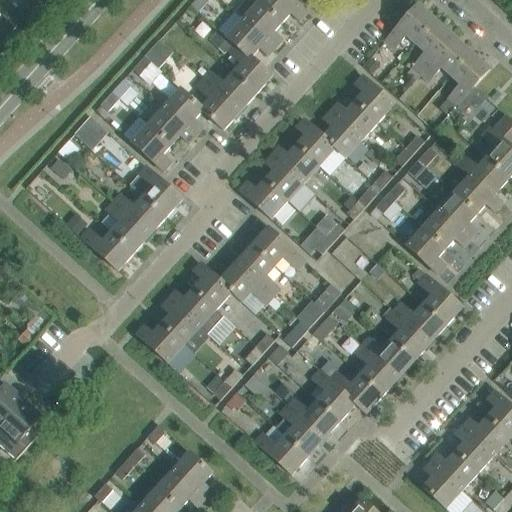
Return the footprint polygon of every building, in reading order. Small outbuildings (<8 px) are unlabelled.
[(34,17),(43,7),(35,0),(26,10),(34,17)] [(198,14),(209,1),(207,0),(197,0),(191,7),(198,14)] [(307,14),(291,0),(262,0),(259,4),(282,25),(291,15),(300,23),(307,14)] [(274,34),(282,25),(259,4),(243,22),(275,50),(282,42),(274,34)] [(415,47),(437,23),(418,7),(385,44),(394,51),(406,38),(415,47)] [(0,32),(7,38),(16,28),(8,21),(0,30),(0,32)] [(275,50),(243,22),(226,41),(233,47),(234,47),(251,60),(251,59),(259,50),(268,58),(275,50)] [(421,76),(454,39),(437,23),(415,47),(424,55),(412,69),(421,76)] [(217,33),(209,42),(225,56),(228,54),(233,47),(217,33)] [(450,78),(472,55),(454,39),(421,76),(428,83),(440,69),(450,78)] [(159,42),(145,58),(152,65),(158,71),(173,55),(159,42)] [(273,78),(251,59),(251,60),(234,47),(233,47),(228,54),(241,66),(232,75),(256,97),(273,78)] [(448,118),(490,71),(472,55),(450,78),(460,87),(439,110),(448,118)] [(140,77),(152,65),(145,58),(133,71),(140,77)] [(371,60),(364,68),(372,76),(380,67),(371,60)] [(412,69),(408,73),(416,81),(421,76),(412,69)] [(202,70),(198,75),(203,80),(207,75),(202,70)] [(256,97),(232,75),(224,85),(210,73),(203,81),(240,115),(256,97)] [(395,106),(378,90),(363,77),(355,86),(364,94),(355,104),(378,125),(395,106)] [(240,115),(203,81),(195,89),(209,101),(201,110),(203,112),(202,113),(224,132),(240,115)] [(119,101),(131,88),(123,82),(112,94),(119,101)] [(194,122),(202,113),(203,112),(201,110),(180,91),(164,109),(196,138),(203,130),(194,122)] [(108,113),(119,101),(112,94),(101,107),(108,113)] [(378,125),(355,104),(346,113),(338,105),(330,114),(362,143),(378,125)] [(196,138),(164,109),(148,126),(171,147),(180,138),(189,146),(196,138)] [(362,143),(330,114),(323,121),(332,129),(324,139),(323,139),(336,150),(335,151),(346,160),(362,143)] [(487,159),(510,180),(511,177),(511,122),(507,118),(493,133),(489,129),(481,137),(490,145),(482,154),(487,159)] [(336,150),(323,139),(324,139),(304,121),(296,130),(305,138),(296,147),(319,168),(335,151),(336,150)] [(85,126),(74,137),(83,145),(94,134),(85,126)] [(163,157),(171,147),(148,126),(132,145),(164,173),(172,165),(163,157)] [(413,156),(424,144),(416,137),(405,149),(413,156)] [(69,142),(59,154),(69,163),(79,151),(69,142)] [(319,168),(296,147),(288,157),(279,149),(272,157),(303,186),(319,168)] [(402,168),(413,156),(405,149),(394,161),(402,168)] [(425,168),(436,156),(430,150),(419,162),(425,168)] [(510,180),(487,159),(478,169),(464,156),(456,165),(470,178),(470,177),(494,198),(494,197),(510,180)] [(303,186),(272,157),(265,165),(274,173),(265,182),(288,203),(303,186)] [(60,161),(52,170),(64,181),(72,172),(60,161)] [(414,180),(425,168),(419,162),(408,174),(414,180)] [(183,201),(146,168),(138,177),(151,189),(143,199),(166,220),(183,201)] [(381,191),(392,179),(384,173),(374,184),(381,191)] [(494,198),(470,177),(470,178),(455,195),(478,215),(486,206),(495,214),(503,205),(494,197),(494,198)] [(288,203),(265,182),(256,192),(247,184),(239,192),(271,221),(288,203)] [(394,203),(404,191),(398,184),(387,196),(394,203)] [(365,209),(376,196),(369,190),(357,202),(365,209)] [(350,195),(342,204),(348,209),(356,200),(350,195)] [(469,225),(478,215),(455,195),(439,212),(471,241),(478,233),(469,225)] [(166,220),(143,199),(134,209),(120,196),(113,204),(150,237),(166,220)] [(383,215),(394,203),(387,196),(376,209),(383,215)] [(354,221),(365,209),(357,202),(346,214),(354,221)] [(150,237),(113,204),(106,212),(119,224),(111,233),(135,254),(150,237)] [(471,241),(439,212),(423,230),(446,250),(455,241),(464,249),(471,241)] [(76,213),(65,225),(77,236),(88,224),(76,213)] [(333,244),(344,232),(336,225),(325,237),(333,244)] [(135,254),(111,233),(103,226),(95,236),(89,231),(81,239),(118,273),(135,254)] [(305,262),(283,243),(269,229),(252,247),(275,268),(284,259),(297,271),(305,262)] [(437,260),(446,250),(423,230),(406,248),(438,277),(446,268),(437,260)] [(322,256),(333,244),(325,237),(314,249),(322,256)] [(266,279),(275,268),(252,247),(236,266),(272,299),(279,291),(266,279)] [(232,294),(220,283),(220,282),(201,265),(193,273),(202,281),(193,291),(216,311),(231,294),(232,294)] [(236,266),(220,282),(220,283),(232,294),(231,294),(242,304),(251,294),(265,307),(272,299),(236,266)] [(463,310),(442,291),(426,276),(417,285),(431,297),(423,306),(447,327),(463,310)] [(331,287),(318,301),(327,310),(341,296),(331,287)] [(216,311),(193,291),(185,301),(176,292),(168,300),(200,329),(216,311)] [(24,293),(11,306),(39,318),(44,312),(24,293)] [(393,294),(384,304),(390,309),(393,312),(399,305),(402,302),(393,294)] [(352,298),(348,302),(354,308),(358,303),(352,298)] [(200,329),(168,300),(161,308),(170,316),(162,326),(185,347),(200,329)] [(345,300),(333,314),(344,325),(356,311),(345,300)] [(315,304),(299,321),(309,330),(325,313),(315,304)] [(447,327),(423,306),(413,317),(399,305),(393,312),(430,345),(447,327)] [(430,345),(393,312),(386,320),(399,332),(391,342),(414,363),(430,345)] [(300,323),(284,342),(292,349),(309,330),(300,323)] [(185,347),(162,326),(153,335),(144,327),(136,336),(168,365),(185,347)] [(27,335),(18,344),(26,351),(35,342),(27,335)] [(264,355),(275,342),(268,336),(256,348),(264,355)] [(414,363),(391,342),(382,352),(368,339),(361,347),(398,380),(414,363)] [(279,347),(268,360),(277,367),(288,355),(279,347)] [(398,380),(361,347),(354,355),(367,367),(359,377),(382,398),(398,380)] [(252,367),(264,355),(256,348),(245,360),(252,367)] [(232,390),(243,377),(236,371),(225,383),(232,390)] [(356,406),(330,382),(330,381),(320,372),(312,380),(325,392),(316,403),(340,424),(356,406)] [(382,398),(359,377),(351,386),(337,374),(330,381),(330,382),(356,406),(366,416),(382,398)] [(252,378),(243,388),(253,396),(262,386),(252,378)] [(221,402),(232,390),(225,383),(213,396),(221,402)] [(0,429),(24,403),(6,387),(0,394),(0,429)] [(511,408),(495,393),(487,401),(496,409),(487,419),(509,439),(511,441),(511,408)] [(236,395),(226,407),(232,412),(242,401),(236,395)] [(340,424),(316,403),(307,412),(294,400),(287,409),(324,442),(340,424)] [(41,419),(24,403),(0,429),(0,446),(17,461),(41,434),(33,428),(41,419)] [(324,442),(287,409),(280,416),(293,428),(284,438),(308,459),(324,442)] [(509,439),(487,419),(478,428),(470,420),(462,428),(494,457),(509,439)] [(155,445),(166,433),(159,426),(148,439),(155,445)] [(494,457),(462,428),(455,436),(464,444),(455,454),(478,475),(494,457)] [(308,459),(284,438),(276,446),(263,435),(255,443),(292,477),(308,459)] [(138,450),(127,462),(134,469),(145,456),(138,450)] [(203,485),(213,475),(190,454),(173,472),(205,501),(212,493),(203,485)] [(478,475),(455,454),(447,463),(438,455),(431,463),(462,492),(478,475)] [(123,481),(134,469),(127,462),(116,475),(123,481)] [(462,492),(431,463),(423,471),(432,479),(423,489),(446,510),(462,492)] [(205,501),(173,472),(157,490),(180,511),(189,501),(198,509),(205,501)] [(102,504),(113,492),(106,486),(95,498),(102,504)] [(178,511),(180,511),(157,490),(142,507),(147,511),(178,511)] [(354,510),(352,511),(373,511),(356,496),(348,505),(354,510)] [(493,511),(505,511),(511,505),(505,499),(493,511)]
